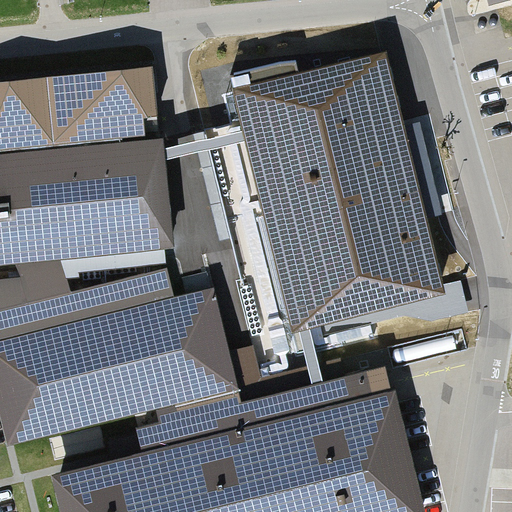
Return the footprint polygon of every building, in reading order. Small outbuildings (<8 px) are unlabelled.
[(300,59),(224,80),(279,275),(354,255),(300,59)] [(151,67),(0,81),(0,148),(158,133),(151,67)] [(163,143),(0,157),(0,255),(172,240),(163,143)] [(158,268),(0,311),(0,440),(225,384),(205,288),(165,294),(158,268)] [(406,511),(378,387),(33,477),(41,511),(406,511)]
